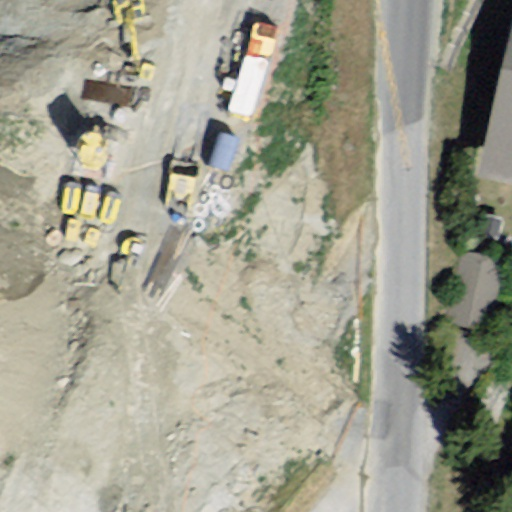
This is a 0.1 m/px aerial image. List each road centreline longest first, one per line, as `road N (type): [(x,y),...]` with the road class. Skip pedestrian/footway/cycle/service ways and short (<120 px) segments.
road 1 (track): [(269,0),(59,511)]
road 2 (unclassified): [(395,511),(409,0)]
